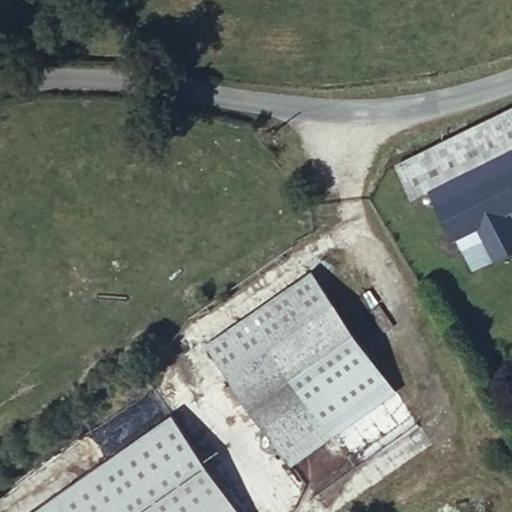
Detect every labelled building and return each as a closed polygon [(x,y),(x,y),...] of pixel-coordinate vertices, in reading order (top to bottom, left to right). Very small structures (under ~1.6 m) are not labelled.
[(418,152),(396,164),(415,198),(430,190),(457,236),(474,227),(489,258),(511,247),(511,223),(506,212),(511,208),(511,120),(507,108),(418,152)] [(474,227),(457,236),(470,267),(489,258),(474,227)] [(208,343),(291,463),(394,394),(311,273),(208,343)] [(196,511),(224,494),(169,412),(15,511),(196,511)] [(235,511),(224,494),(196,511),(235,511)]
